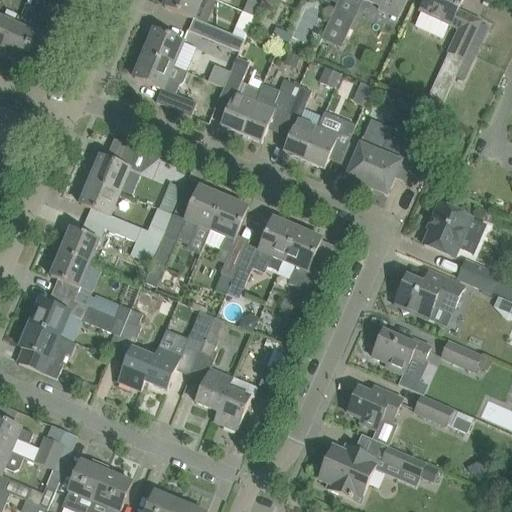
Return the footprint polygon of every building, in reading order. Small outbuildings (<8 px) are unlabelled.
[(53,0),(75,10),(79,0),(53,0)] [(202,0),(168,0),(165,8),(183,16),(194,21),(202,0)] [(345,0),(358,6),(360,0),(364,0),(400,17),(407,0),(345,0)] [(426,0),(421,13),(460,31),(449,54),(424,110),(437,115),(464,61),(471,45),(473,41),(480,26),(481,23),(458,12),(463,0),(426,0)] [(0,36),(0,55),(10,60),(27,22),(19,19),(16,26),(7,22),(0,36)] [(10,60),(24,67),(41,31),(38,30),(39,28),(27,22),(10,60)] [(196,36),(232,51),(241,54),(245,42),(201,23),(196,36)] [(473,41),(471,45),(480,49),(489,30),(480,26),(473,41)] [(41,31),(24,67),(38,73),(40,69),(46,72),(61,40),(41,31)] [(155,32),(145,56),(174,68),(184,44),(155,32)] [(284,66),(295,70),(300,58),(289,53),(284,66)] [(174,68),(145,56),(135,80),(162,91),(157,105),(192,119),(198,105),(175,96),(179,86),(183,84),(187,73),(174,68)] [(221,128),(242,137),(256,104),(261,93),(242,84),(249,66),(237,60),(231,74),(225,89),(219,102),(230,107),(221,128)] [(216,68),(209,82),(225,89),(231,74),(216,68)] [(342,76),(328,70),(322,83),(336,89),(342,76)] [(256,104),(242,137),(263,145),(270,127),(277,113),(274,112),(276,108),(289,113),(298,88),(285,83),(279,94),(264,88),(261,93),(256,104)] [(312,95),(298,88),(289,113),(302,119),(312,95)] [(398,114),(403,102),(385,94),(380,108),(398,114)] [(292,136),(284,154),(305,163),(319,130),(323,119),(305,111),(302,119),(300,123),(298,122),(292,136)] [(319,130),(305,163),(325,172),(333,153),(339,139),(350,144),(357,126),(325,114),(323,119),(319,130)] [(7,115),(0,130),(0,155),(11,160),(26,129),(20,126),(22,121),(7,115)] [(367,132),(347,181),(367,189),(382,155),(388,141),(367,132)] [(382,155),(367,189),(388,198),(396,178),(407,182),(418,154),(388,141),(382,155)] [(110,160),(129,166),(134,147),(115,142),(110,160)] [(102,159),(92,183),(120,195),(134,200),(143,178),(130,172),(130,171),(102,159)] [(106,231),(137,244),(158,254),(165,237),(174,217),(158,211),(148,234),(111,218),(120,195),(92,183),(82,206),(111,218),(106,231)] [(201,257),(205,245),(225,200),(200,189),(179,239),(192,244),(188,252),(201,257)] [(165,191),(158,206),(172,213),(179,197),(165,191)] [(221,275),(234,281),(239,269),(250,243),(238,237),(241,228),(249,210),(225,200),(205,245),(220,251),(220,259),(226,265),(221,275)] [(424,247),(443,255),(455,260),(459,250),(472,220),(440,205),(429,231),(431,232),(424,247)] [(266,239),(253,270),(265,276),(273,259),(284,264),(298,231),(274,220),(266,239)] [(72,230),(62,254),(91,266),(101,243),(72,230)] [(298,231),(284,264),(296,269),(289,285),(295,288),(314,296),(329,261),(328,261),(324,269),(313,264),(323,241),(298,231)] [(165,237),(158,254),(154,264),(166,270),(178,243),(165,237)] [(153,266),(154,264),(158,254),(137,244),(131,257),(142,261),(153,266)] [(62,254),(52,278),(93,295),(102,273),(90,268),(91,266),(62,254)] [(166,270),(154,264),(153,266),(145,284),(158,290),(166,270)] [(459,280),(492,295),(499,278),(466,264),(459,280)] [(239,269),(234,281),(227,296),(240,301),(251,274),(239,269)] [(424,286),(420,284),(407,279),(401,293),(395,296),(397,301),(395,307),(401,310),(403,315),(409,313),(434,324),(441,310),(454,315),(465,289),(430,274),(424,286)] [(96,297),(91,310),(126,324),(132,311),(96,297)] [(511,304),(499,299),(494,309),(507,323),(511,322),(511,304)] [(41,302),(31,326),(60,338),(69,316),(121,338),(126,324),(91,310),(75,303),(71,314),(41,302)] [(142,393),(146,383),(145,383),(159,351),(159,350),(155,360),(133,351),(142,329),(139,327),(143,316),(132,311),(126,324),(121,338),(117,347),(116,350),(130,356),(118,384),(142,393)] [(177,373),(191,379),(216,320),(201,313),(185,350),(163,341),(159,351),(145,383),(146,383),(168,393),(177,373)] [(196,405),(218,414),(219,414),(233,381),(211,372),(218,355),(215,354),(227,324),(216,320),(191,379),(205,384),(196,405)] [(19,365),(19,366),(58,382),(59,380),(64,367),(61,366),(66,354),(56,350),(60,338),(31,326),(21,350),(25,352),(19,365)] [(387,370),(405,378),(412,362),(416,364),(419,360),(425,362),(431,349),(410,340),(408,344),(384,333),(378,345),(375,346),(376,350),(372,359),(388,366),(387,370)] [(448,344),(442,359),(475,374),(478,368),(487,372),(492,363),(448,344)] [(219,414),(218,414),(214,424),(238,434),(251,400),(255,398),(267,403),(287,355),(275,350),(258,391),(233,381),(219,414)] [(360,425),(378,432),(383,421),(393,425),(403,402),(375,389),(372,395),(359,390),(348,415),(362,421),(360,425)] [(422,398),(415,414),(446,428),(454,411),(422,398)] [(453,428),(466,434),(472,420),(459,414),(453,428)] [(0,421),(0,449),(11,454),(17,441),(29,446),(34,436),(21,430),(0,421)] [(35,464),(54,472),(61,475),(77,437),(51,426),(45,440),(35,464)] [(377,461),(365,456),(346,448),(344,453),(333,448),(319,481),(330,486),(327,491),(360,506),(377,468),(374,466),(377,461)] [(11,454),(0,449),(0,477),(0,478),(4,470),(14,474),(20,471),(25,460),(11,454)] [(420,480),(420,479),(434,485),(440,472),(388,449),(382,464),(420,480)] [(94,463),(92,467),(82,463),(74,482),(63,509),(70,511),(91,511),(95,504),(108,474),(110,470),(94,463)] [(8,481),(3,493),(11,496),(28,503),(48,511),(64,476),(54,473),(44,496),(33,491),(8,481)] [(95,504),(91,511),(121,511),(133,485),(108,474),(95,504)] [(496,482),(493,490),(504,494),(507,486),(496,482)] [(0,511),(3,511),(11,496),(3,493),(0,491),(0,511)] [(178,511),(181,505),(156,494),(147,511),(178,511)] [(47,511),(48,511),(28,503),(23,511),(47,511)]
